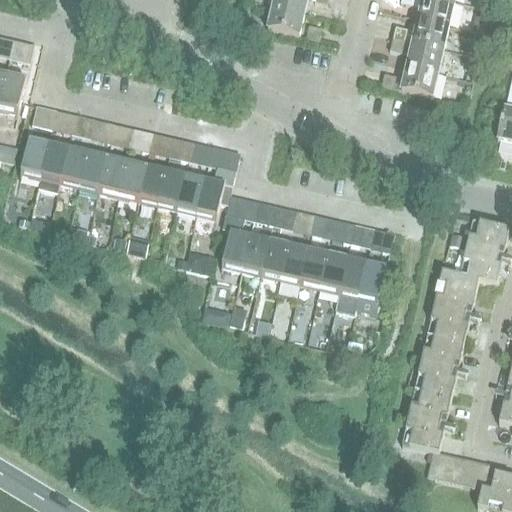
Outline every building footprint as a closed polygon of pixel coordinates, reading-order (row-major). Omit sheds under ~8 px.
[(305,16),(308,0),(275,0),(274,9),(305,16)] [(329,10),(331,0),(317,0),(316,7),(329,10)] [(415,9),(416,0),(403,0),(402,7),(415,10),(415,9)] [(424,0),(416,0),(415,9),(422,11),(419,24),(450,31),(455,7),(424,0)] [(299,41),(305,16),(274,9),(268,34),(299,41)] [(444,55),(450,31),(419,24),(416,35),(408,34),(406,46),(413,48),(444,55)] [(322,46),(325,33),(312,30),(309,43),(322,46)] [(406,46),(408,34),(396,31),(393,43),(406,46)] [(0,61),(6,63),(10,45),(0,42),(0,61)] [(403,58),(406,46),(393,43),(390,55),(403,58)] [(29,69),(33,50),(14,46),(10,64),(29,69)] [(439,79),(444,55),(413,48),(408,72),(439,79)] [(433,103),(439,79),(408,72),(402,96),(433,103)] [(394,95),(397,81),(384,78),(381,92),(394,95)] [(7,79),(0,107),(0,115),(18,119),(27,83),(7,79)] [(32,130),(52,135),(56,116),(37,112),(32,130)] [(511,147),(511,115),(504,113),(497,144),(511,147)] [(72,139),(76,121),(62,118),(57,136),(72,139)] [(76,121),(72,139),(80,141),(84,123),(76,121)] [(111,148),(116,130),(108,128),(103,146),(111,148)] [(116,130),(111,148),(119,150),(124,132),(116,130)] [(150,157),(154,139),(147,137),(142,156),(150,157)] [(154,139),(150,157),(158,159),(162,141),(154,139)] [(41,184),(49,149),(30,144),(21,180),(41,184)] [(190,167),(194,148),(186,146),(182,165),(190,167)] [(194,148),(190,167),(197,168),(201,150),(194,148)] [(58,198),(61,188),(69,153),(49,149),(41,184),(39,194),(58,198)] [(80,193),(88,157),(69,153),(61,188),(80,193)] [(225,156),(220,174),(237,178),(241,159),(225,156)] [(100,198),(108,162),(88,157),(80,193),(100,198)] [(119,202),(127,166),(108,162),(100,198),(119,202)] [(139,207),(147,171),(127,166),(119,202),(139,207)] [(158,212),(167,175),(147,171),(139,207),(158,212)] [(220,174),(217,173),(214,186),(206,184),(197,221),(217,226),(221,208),(229,210),(231,200),(237,178),(220,174)] [(178,216),(186,180),(167,175),(158,212),(178,216)] [(197,221),(206,184),(186,180),(178,216),(197,221)] [(243,277),(251,240),(243,238),(246,224),(243,223),(235,221),(240,202),(231,200),(229,210),(224,234),(231,236),(223,272),(243,277)] [(235,221),(243,223),(248,204),(240,202),(235,221)] [(278,211),(264,208),(259,227),(274,230),(278,211)] [(278,211),(274,230),(282,232),(286,213),(278,211)] [(312,239),(317,220),(310,219),(305,237),(312,239)] [(317,220),(312,239),(321,241),(325,222),(317,220)] [(467,254),(503,263),(509,235),(473,226),(467,254)] [(352,248),(356,229),(349,228),(344,246),(352,248)] [(356,229),(352,248),(359,250),(364,231),(356,229)] [(392,257),(396,238),(387,236),(383,255),(392,257)] [(262,281),(271,245),(251,240),(243,277),(262,281)] [(282,286),(290,249),(271,245),(262,281),(282,286)] [(301,290),(309,254),(290,249),(282,286),(301,290)] [(321,295),(329,259),(309,254),(301,290),(321,295)] [(496,291),(503,263),(467,254),(460,281),(461,281),(459,291),(478,295),(480,287),(496,291)] [(340,299),(348,263),(329,259),(321,295),(340,299)] [(360,304),(368,268),(348,263),(340,299),(360,304)] [(378,318),(380,309),(388,272),(368,268),(360,304),(357,314),(378,318)] [(472,322),(478,295),(459,291),(461,281),(460,281),(443,277),(434,314),(472,322)] [(465,350),(472,322),(434,314),(428,341),(465,350)] [(422,368),(459,377),(465,350),(428,341),(422,368)] [(453,404),(459,377),(422,368),(416,395),(453,404)] [(409,423),(446,431),(453,404),(416,395),(409,423)] [(511,402),(505,401),(499,429),(511,431),(511,402)] [(440,460),(440,459),(446,431),(409,423),(403,451),(434,458),(440,460)] [(467,465),(440,459),(440,460),(434,458),(428,483),(461,491),(467,465)] [(492,498),(496,479),(498,472),(478,468),(472,493),(482,495),(492,498)] [(511,511),(511,482),(496,479),(492,498),(482,495),(477,511),(511,511)]
